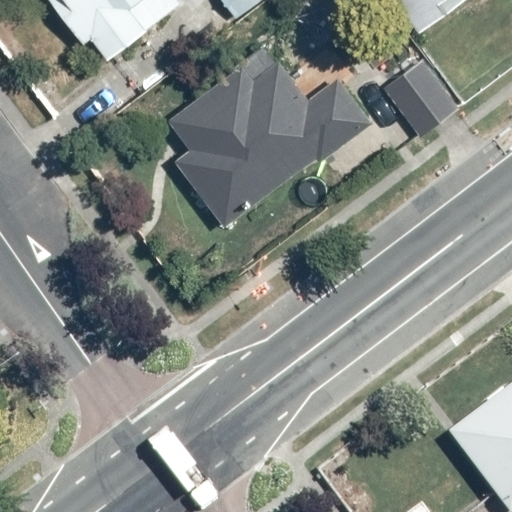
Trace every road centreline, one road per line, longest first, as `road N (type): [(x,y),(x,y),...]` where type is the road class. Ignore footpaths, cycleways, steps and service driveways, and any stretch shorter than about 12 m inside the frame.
road 1 (secondary): [(164,461),(511,199)]
road 2 (residential): [(0,243),(164,461)]
